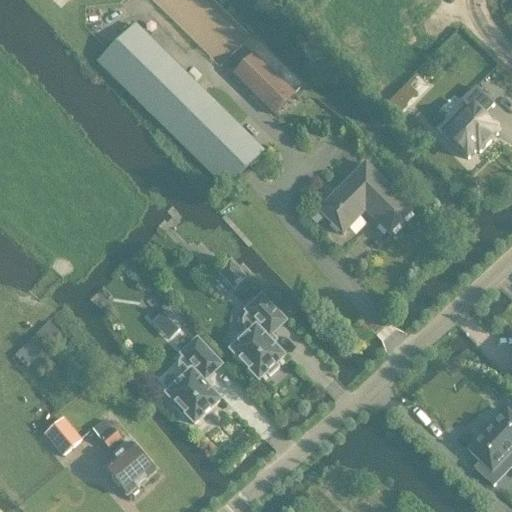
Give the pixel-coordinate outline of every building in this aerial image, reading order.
[(99,63),(228,191),(265,154),(136,25),(99,63)] [(274,118),(280,112),(295,94),(253,53),(238,70),(232,76),(274,118)] [(467,107),(441,134),(468,161),(477,153),(480,155),(498,137),(495,134),(497,132),(483,119),(494,108),(476,90),(463,103),(467,107)] [(397,97),(388,105),(399,116),(408,107),(397,97)] [(366,214),(389,237),(413,213),(366,166),(319,213),(343,237),(366,214)] [(245,280),(230,264),(219,275),(234,291),(245,280)] [(276,366),(284,359),(265,340),(268,337),(269,338),(286,323),(262,298),(246,313),(248,316),(246,319),(245,322),(245,326),(246,330),(248,333),(232,348),(234,351),(231,354),(259,383),(266,376),(269,379),(279,369),(276,366)] [(163,317),(178,333),(186,326),(171,310),(163,317)] [(15,358),(27,370),(61,336),(49,324),(15,358)] [(205,382),(221,367),(197,342),(181,357),(184,360),(181,363),(180,366),(180,370),(181,373),(183,376),(167,392),(170,395),(167,397),(176,407),(173,410),(183,420),(186,417),(195,427),(219,403),(201,384),(204,381),(205,382)] [(511,417),(508,413),(469,454),(481,465),(475,471),(494,489),(511,470),(511,469),(511,417)] [(45,437),(63,459),(82,443),(63,422),(45,437)] [(104,423),(93,433),(110,453),(122,443),(104,423)] [(138,491),(156,475),(131,444),(114,458),(118,462),(105,473),(127,500),(130,498),(136,501),(140,497),(138,491)]
